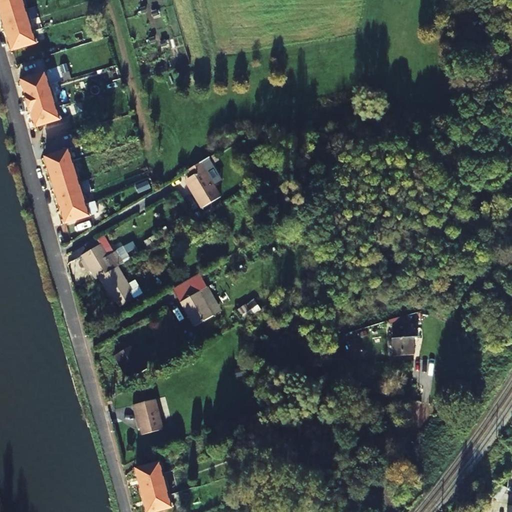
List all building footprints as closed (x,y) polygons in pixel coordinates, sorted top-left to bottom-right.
[(0,7),(3,18),(25,11),(22,0),(19,0),(0,6),(0,7)] [(7,29),(29,22),(25,11),(3,18),(7,29)] [(10,40),(32,33),(29,22),(7,29),(10,40)] [(13,51),(35,43),(32,33),(10,40),(13,51)] [(154,43),(134,48),(140,68),(159,63),(154,43)] [(25,92),(48,84),(45,73),(22,81),(25,92)] [(28,103),(52,96),(48,84),(25,92),(28,103)] [(32,115),(55,107),(52,96),(28,103),(32,115)] [(35,127),(59,120),(55,107),(32,115),(35,127)] [(49,168),(72,162),(69,151),(46,158),(49,168)] [(203,170),(214,163),(211,158),(200,165),(203,170)] [(53,179),(75,173),(72,162),(49,168),(53,179)] [(190,197),(188,199),(196,214),(215,203),(207,189),(200,176),(203,174),(202,173),(198,166),(181,176),(185,182),(182,184),(190,197)] [(200,176),(207,189),(214,185),(207,173),(203,172),(202,173),(203,174),(200,176)] [(56,190),(79,184),(75,173),(53,179),(56,190)] [(79,184),(56,190),(60,202),(82,196),(79,184)] [(180,185),(188,199),(190,197),(182,184),(180,185)] [(305,191),(316,192),(317,184),(306,184),(305,191)] [(63,213),(85,206),(82,196),(60,202),(63,213)] [(66,224),(89,218),(85,206),(63,213),(66,224)] [(97,239),(83,248),(87,254),(82,257),(96,281),(100,279),(119,268),(123,265),(116,252),(107,257),(97,239)] [(129,286),(119,268),(100,279),(113,303),(116,301),(121,308),(143,295),(136,282),(129,286)] [(174,293),(196,329),(215,318),(201,294),(208,290),(200,277),(174,293)] [(215,318),(223,313),(209,289),(208,290),(201,294),(215,318)] [(254,298),(238,309),(245,320),(261,309),(254,298)] [(393,357),(413,356),(412,339),(416,339),(416,333),(403,334),(403,340),(392,341),(393,357)] [(129,381),(148,369),(133,345),(115,357),(129,381)] [(375,383),(373,390),(386,395),(388,388),(375,383)] [(165,397),(157,399),(165,427),(173,425),(165,397)] [(134,415),(136,415),(138,422),(158,412),(155,401),(132,407),(134,415)] [(158,412),(138,422),(142,437),(163,431),(158,412)] [(158,463),(136,469),(139,480),(161,474),(158,463)] [(142,491),(163,484),(161,474),(139,480),(142,491)] [(145,503),(166,497),(163,484),(142,491),(145,503)] [(147,511),(155,511),(169,508),(166,497),(145,503),(147,511)]
